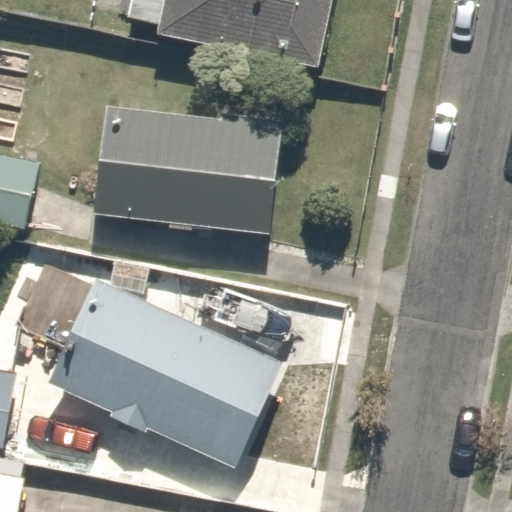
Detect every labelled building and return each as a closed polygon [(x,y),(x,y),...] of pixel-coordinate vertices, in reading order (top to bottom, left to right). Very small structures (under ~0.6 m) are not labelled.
[(169,0),(163,32),(321,64),(334,0),(169,0)] [(273,233),(286,119),(112,100),(99,214),(273,233)] [(32,158),(0,152),(0,217),(20,221),(32,158)] [(289,357),(102,272),(53,379),(240,464),(289,357)] [(10,363),(0,361),(0,442),(3,443),(10,363)] [(19,511),(26,472),(0,468),(0,511),(19,511)]
